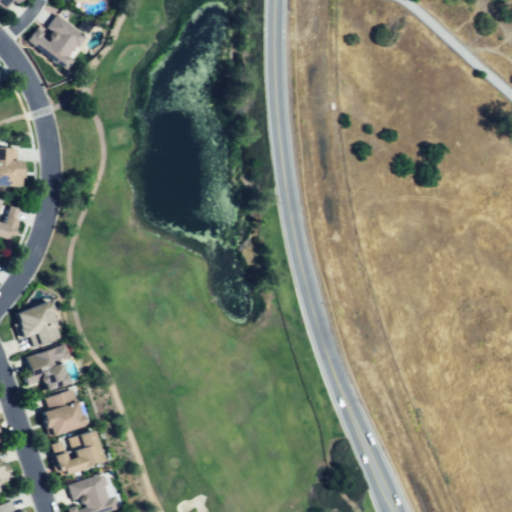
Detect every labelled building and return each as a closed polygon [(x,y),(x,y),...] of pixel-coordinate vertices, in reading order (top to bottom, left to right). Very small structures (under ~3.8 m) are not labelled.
[(0,0),(0,9),(1,10),(7,2),(13,6),(17,0),(0,0)] [(25,41),(63,67),(83,37),(50,15),(42,26),(51,32),(47,38),(33,29),(25,41)] [(0,147),(0,184),(11,184),(11,176),(16,176),(16,161),(2,161),(2,147),(0,147)] [(0,238),(8,241),(19,208),(5,204),(2,215),(0,214),(0,238)] [(43,300),(7,310),(15,338),(23,336),(26,347),(47,342),(42,326),(50,324),(43,300)] [(59,344),(21,357),(25,369),(17,371),(22,385),(34,380),(38,391),(65,382),(57,360),(64,358),(59,344)] [(41,396),(44,409),(37,411),(45,435),(83,424),(70,387),(41,396)] [(87,431),(95,463),(54,475),(47,447),(57,444),(61,459),(70,457),(65,437),(87,431)] [(0,478),(9,476),(4,462),(0,463),(0,478)] [(62,485),(99,474),(105,493),(111,492),(114,504),(87,511),(65,511),(65,510),(83,505),(81,497),(67,501),(62,485)] [(0,502),(0,511),(21,511),(20,508),(11,511),(8,500),(0,502)]
